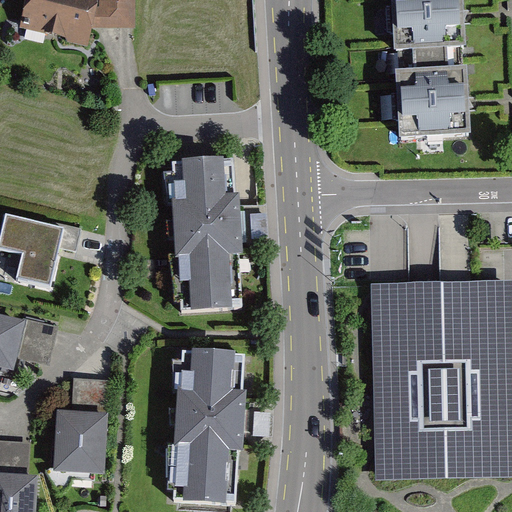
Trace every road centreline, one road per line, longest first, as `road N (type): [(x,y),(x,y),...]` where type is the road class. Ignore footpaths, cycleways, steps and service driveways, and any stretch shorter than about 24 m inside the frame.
road 1 (tertiary): [(302,511),(312,418),(295,198)]
road 2 (residential): [(295,198),(511,192)]
road 3 (tertiary): [(295,198),(287,0)]
